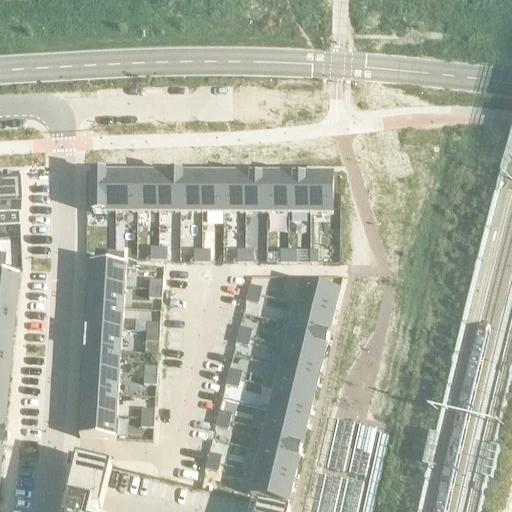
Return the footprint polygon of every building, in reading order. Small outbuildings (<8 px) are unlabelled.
[(94,176),(94,215),(105,216),(105,215),(116,215),(116,177),(105,177),(105,176),(94,176)] [(116,177),(116,215),(138,215),(138,177),(116,177)] [(138,177),(138,215),(159,215),(160,177),(138,177)] [(160,177),(159,215),(181,215),(181,177),(160,177)] [(181,177),(181,215),(203,216),(203,177),(181,177)] [(203,177),(203,216),(224,216),(224,177),(203,177)] [(224,177),(224,216),(246,216),(246,177),(224,177)] [(246,177),(246,216),(267,216),(268,177),(246,177)] [(268,177),(267,216),(289,216),(289,178),(268,177)] [(289,178),(289,216),(311,216),(311,178),(289,178)] [(311,178),(311,216),(333,216),(333,178),(311,178)] [(16,180),(0,180),(0,230),(19,229),(18,216),(19,216),(16,180)] [(151,251),(151,263),(159,263),(159,251),(151,251)] [(159,251),(159,263),(167,263),(167,252),(159,251)] [(194,253),(194,265),(202,265),(202,253),(194,253)] [(202,253),(202,265),(210,265),(210,253),(202,253)] [(238,253),(238,265),(246,265),(246,253),(238,253)] [(246,253),(246,265),(254,265),(254,253),(246,253)] [(108,254),(107,266),(115,266),(116,254),(108,254)] [(116,254),(115,266),(123,267),(124,255),(116,254)] [(281,254),(281,266),(289,266),(289,254),(281,254)] [(289,254),(289,266),(297,266),(297,254),(289,254)] [(310,254),(310,266),(318,266),(318,254),(310,254)] [(127,267),(91,265),(89,288),(125,290),(127,267)] [(0,276),(0,299),(15,301),(17,278),(0,276)] [(163,283),(150,282),(150,291),(163,292),(163,283)] [(302,285),(297,307),(334,316),(339,294),(302,285)] [(250,287),(249,295),(260,298),(262,290),(250,287)] [(89,288),(88,309),(124,311),(125,290),(89,288)] [(150,291),(149,301),(162,301),(163,292),(150,291)] [(249,295),(247,303),(258,306),(260,298),(249,295)] [(0,299),(0,320),(13,322),(15,301),(0,299)] [(297,307),(292,328),(329,337),(334,316),(297,307)] [(124,311),(88,309),(87,331),(123,333),(124,311)] [(0,320),(0,342),(11,344),(13,322),(0,320)] [(161,326),(148,325),(147,334),(160,335),(161,326)] [(292,328),(287,349),(324,358),(329,337),(292,328)] [(240,329),(238,337),(250,340),(252,332),(240,329)] [(86,331),(85,352),(121,354),(123,333),(87,331),(86,331)] [(147,334),(147,344),(159,345),(160,335),(147,334)] [(238,337),(237,345),(248,348),(250,340),(238,337)] [(0,342),(0,364),(9,365),(11,344),(0,342)] [(287,349),(282,370),(319,379),(324,358),(287,349)] [(85,352),(84,374),(120,376),(121,354),(85,352)] [(0,364),(0,386),(7,387),(9,365),(0,364)] [(158,369),(145,368),(144,378),(157,378),(158,369)] [(282,370),(276,391),(314,400),(319,379),(282,370)] [(230,371),(228,379),(240,382),(242,374),(230,371)] [(84,374),(83,395),(119,398),(120,376),(84,374)] [(144,378),(144,387),(157,388),(157,378),(144,378)] [(228,379),(226,387),(238,390),(240,382),(228,379)] [(276,391),(271,412),(309,421),(314,400),(276,391)] [(83,395),(81,417),(117,419),(119,398),(83,395)] [(155,412),(142,411),(142,421),(155,421),(155,412)] [(271,412),(266,433),(304,442),(309,421),(271,412)] [(220,413),(218,421),(230,424),(232,416),(220,413)] [(81,417),(80,440),(116,442),(117,419),(81,417)] [(142,421),(141,430),(154,431),(155,421),(142,421)] [(218,421),(216,429),(228,432),(230,424),(218,421)] [(266,433),(261,454),(299,463),(304,442),(266,433)] [(261,454),(256,475),(293,484),(299,463),(261,454)] [(210,455),(208,463),(220,466),(221,458),(210,455)] [(287,511),(263,506),(259,505),(256,511),(102,511),(112,470),(77,461),(67,505),(70,505),(68,511),(287,511)] [(208,463),(206,471),(218,474),(220,466),(208,463)] [(256,475),(251,497),(288,506),(293,484),(256,475)]
